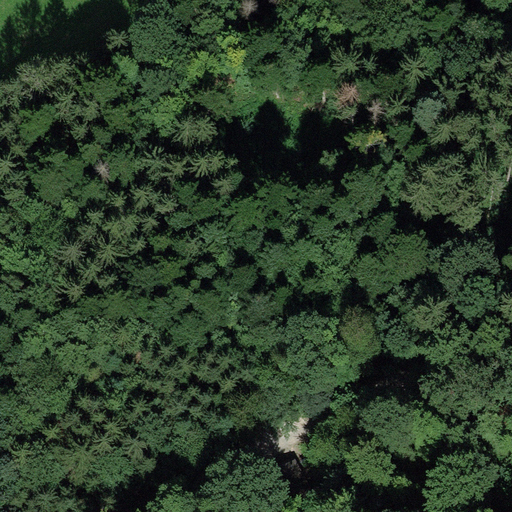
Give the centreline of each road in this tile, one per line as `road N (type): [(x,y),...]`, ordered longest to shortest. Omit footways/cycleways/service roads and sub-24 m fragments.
road 1 (track): [(161,511),(332,426),(511,354)]
road 2 (track): [(215,0),(0,107)]
